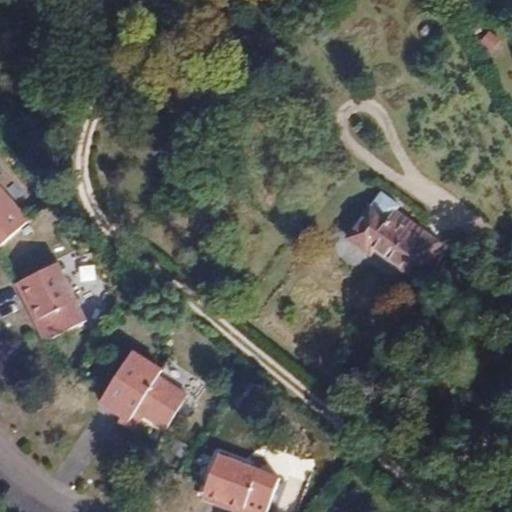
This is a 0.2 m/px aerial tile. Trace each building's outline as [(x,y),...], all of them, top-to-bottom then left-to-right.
[(488,54),(504,46),(496,30),(480,38),(488,54)] [(0,248),(29,222),(0,189),(0,248)] [(385,218),(368,206),(346,237),(373,256),(376,250),(416,278),(440,244),(422,231),(418,237),(402,226),(406,220),(391,209),(385,218)] [(406,220),(402,226),(418,237),(422,231),(406,220)] [(45,342),(87,322),(58,264),(22,281),(40,318),(35,321),(45,342)] [(35,321),(40,318),(22,281),(17,283),(35,321)] [(133,352),(101,402),(123,416),(131,421),(137,410),(145,415),(167,429),(188,396),(158,377),(162,371),(133,352)] [(123,416),(120,420),(136,429),(145,415),(137,410),(131,421),(123,416)] [(267,511),(280,480),(219,456),(205,493),(243,508),(241,511),(267,511)] [(236,511),(241,511),(243,508),(205,493),(202,498),(236,511)]
